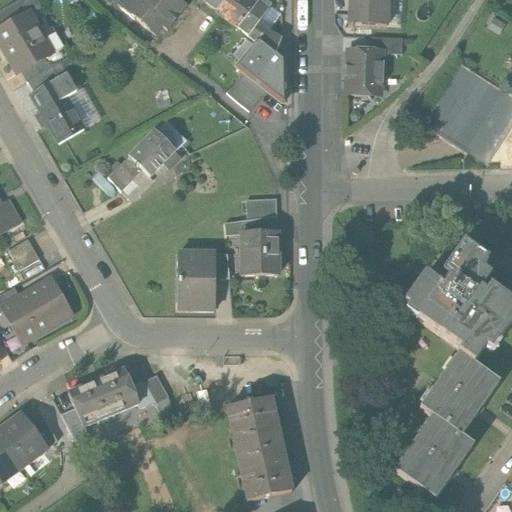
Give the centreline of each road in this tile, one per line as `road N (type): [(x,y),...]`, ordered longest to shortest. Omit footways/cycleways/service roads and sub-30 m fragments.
road 1 (residential): [(138,332),(0,108)]
road 2 (residential): [(511,187),(309,189)]
road 3 (residential): [(309,189),(312,0)]
road 4 (residential): [(312,341),(138,332)]
road 5 (residential): [(336,511),(312,341)]
road 6 (residential): [(29,511),(72,480),(75,468),(28,378)]
road 7 (residential): [(312,341),(309,189)]
